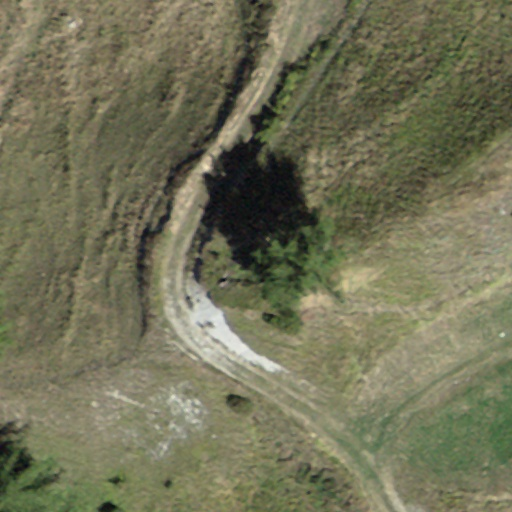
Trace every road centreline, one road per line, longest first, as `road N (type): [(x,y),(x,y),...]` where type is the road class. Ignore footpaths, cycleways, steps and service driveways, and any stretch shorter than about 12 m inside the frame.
road 1 (track): [(394,511),(342,439),(217,354),(171,297),(179,239),(275,77),(302,0)]
road 2 (track): [(362,464),(419,405),(511,366)]
